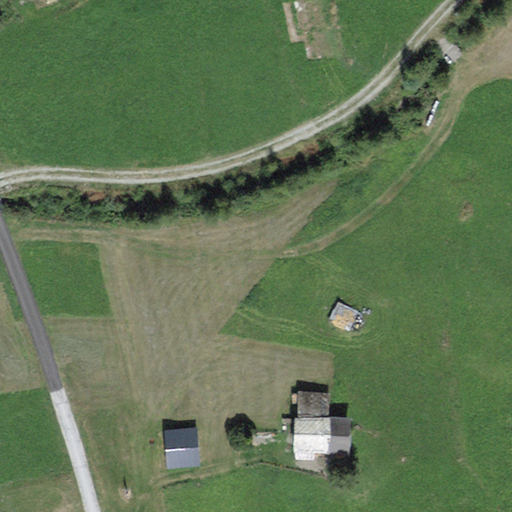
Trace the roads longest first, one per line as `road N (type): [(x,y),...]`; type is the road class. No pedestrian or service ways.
road 1 (track): [(0,181),(188,179),(277,150),(356,110),(459,0)]
road 2 (unclassified): [(0,229),(92,511)]
